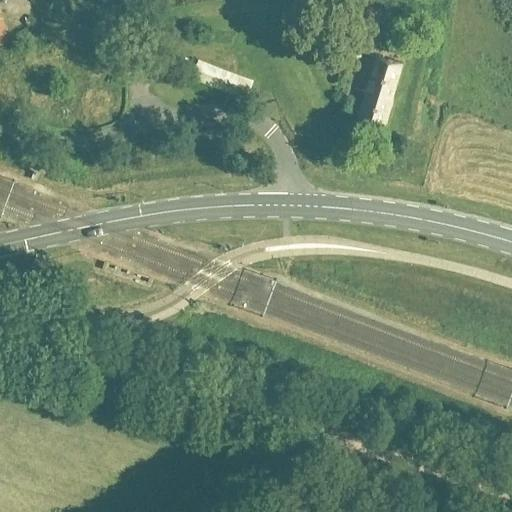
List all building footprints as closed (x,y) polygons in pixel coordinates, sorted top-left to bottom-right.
[(0,14),(0,39),(11,32),(0,14)] [(171,74),(178,53),(166,49),(158,70),(171,74)] [(367,90),(357,123),(382,130),(392,98),(390,98),(401,63),(368,53),(357,87),(367,90)] [(181,59),(178,66),(184,68),(187,61),(181,59)] [(197,59),(194,69),(244,87),(247,77),(197,59)]
